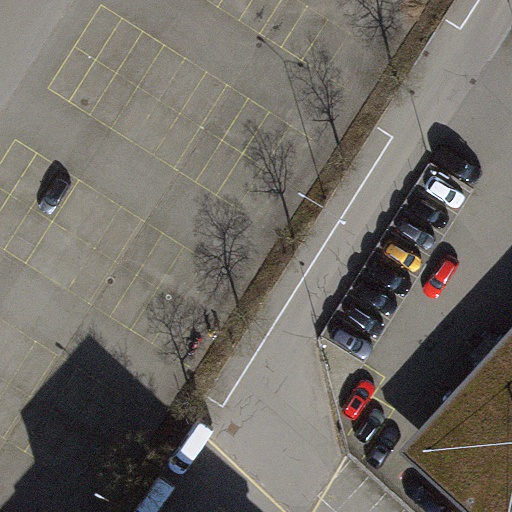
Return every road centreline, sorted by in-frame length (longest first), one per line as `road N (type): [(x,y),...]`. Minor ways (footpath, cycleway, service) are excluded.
road 1 (residential): [(495,0),(321,287),(254,448),(258,511)]
road 2 (unknown): [(0,268),(187,375),(254,448)]
